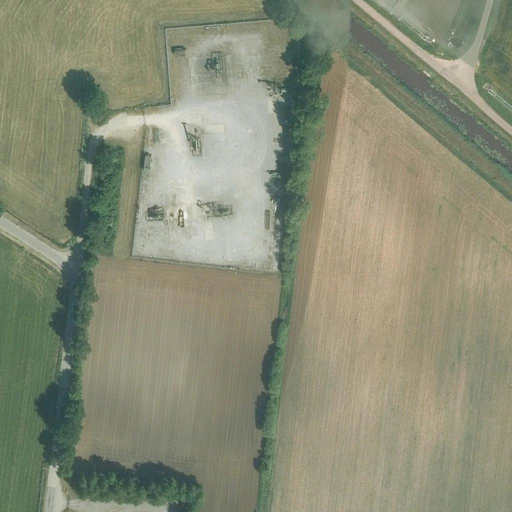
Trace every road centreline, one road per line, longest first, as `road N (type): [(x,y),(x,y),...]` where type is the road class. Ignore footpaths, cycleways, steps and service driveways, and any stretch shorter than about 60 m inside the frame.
road 1 (unclassified): [(0,221),(66,263),(76,286),(50,511)]
road 2 (unclassified): [(453,79),(356,0)]
